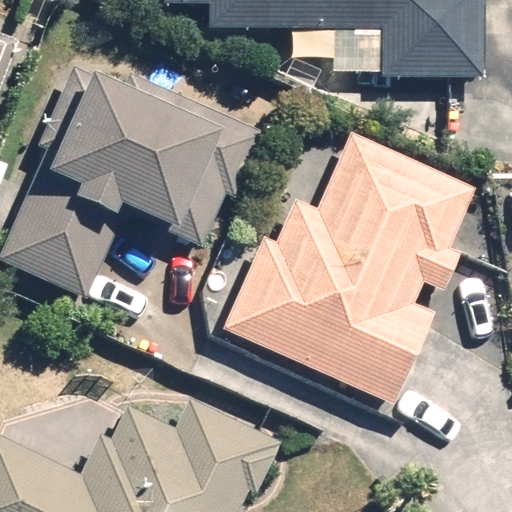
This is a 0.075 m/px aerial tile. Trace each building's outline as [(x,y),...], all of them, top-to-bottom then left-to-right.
[(150,0),(150,10),(198,12),(197,35),(369,43),(368,79),(477,84),(480,0),(150,0)] [(0,79),(11,49),(0,44),(0,79)] [(114,111),(72,90),(0,239),(0,271),(73,306),(111,228),(185,263),(215,201),(224,205),(254,143),(128,82),(114,111)] [(264,252),(251,246),(213,338),(383,409),(419,325),(400,317),(412,289),(433,298),(448,261),(440,258),(467,194),(336,139),(303,217),(282,208),(264,252)] [(0,451),(0,511),(236,511),(267,451),(178,407),(164,435),(113,410),(74,488),(0,451)]
